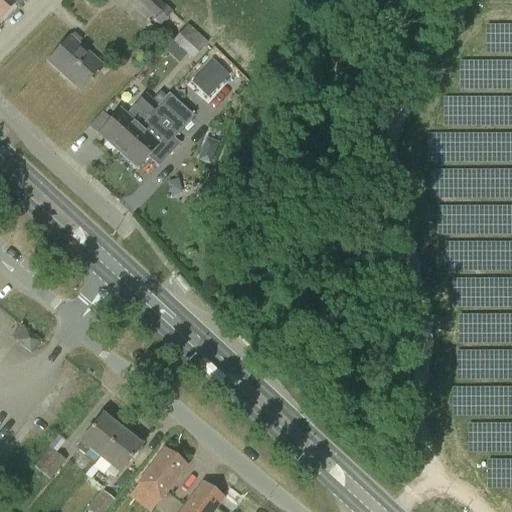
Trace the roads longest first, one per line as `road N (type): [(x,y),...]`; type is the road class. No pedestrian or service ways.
road 1 (track): [(478,19),(415,133),(412,153),(448,325),(440,418),(477,485),(467,500)]
road 2 (primary): [(376,511),(117,272)]
road 3 (unclassified): [(293,511),(77,323)]
road 4 (primary): [(117,272),(0,165)]
road 5 (unclassified): [(0,114),(115,221)]
